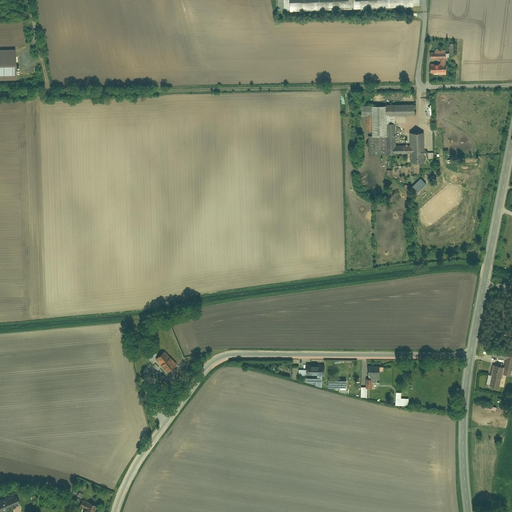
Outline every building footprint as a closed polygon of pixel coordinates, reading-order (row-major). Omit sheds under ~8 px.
[(409,0),(285,0),(286,11),(410,6),(409,0)] [(14,48),(0,48),(0,79),(15,79),(14,48)] [(443,49),(427,49),(427,73),(443,73),(443,49)] [(397,115),(416,115),(416,104),(363,105),(363,115),(361,115),(361,131),(374,131),(374,135),(370,136),(370,153),(411,153),(412,162),(426,162),(426,132),(411,132),(412,145),(397,145),(397,115)] [(428,183),(422,177),(411,188),(417,194),(428,183)] [(165,351),(156,360),(166,371),(176,363),(165,351)] [(500,365),(488,363),(484,385),(496,387),(500,365)] [(325,366),(307,366),(307,374),(317,374),(317,378),(322,378),(322,374),(325,374),(325,366)] [(380,366),(367,366),(367,383),(380,383),(380,366)] [(339,393),(346,393),(346,380),(327,380),(327,388),(339,388),(339,393)] [(396,392),(395,406),(408,406),(409,399),(401,398),(401,393),(396,392)] [(0,497),(0,510),(15,503),(10,492),(0,497)] [(95,505),(84,499),(77,511),(96,511),(97,511),(93,509),(95,505)]
